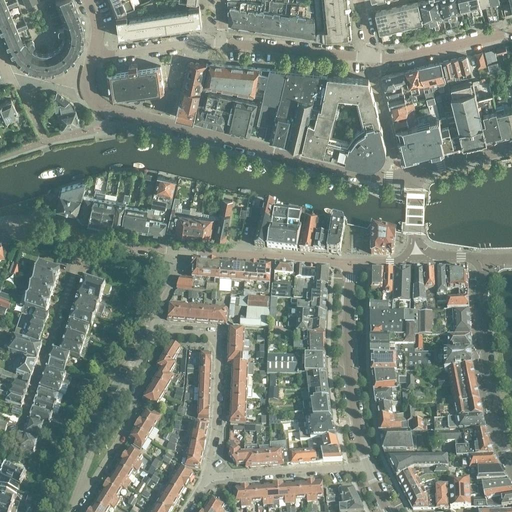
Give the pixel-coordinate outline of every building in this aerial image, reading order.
[(8,8),(17,4),(16,1),(6,5),(3,0),(0,0),(0,23),(12,19),(8,8)] [(58,10),(56,12),(49,15),(50,18),(60,14),(64,24),(80,18),(79,16),(72,0),(54,0),(58,10)] [(134,6),(131,0),(122,0),(112,4),(116,14),(134,6)] [(227,0),(227,6),(228,24),(236,25),(240,1),(227,0)] [(314,0),(317,37),(326,38),(351,36),(347,0),(323,0),(325,23),(323,23),(320,0),(314,0)] [(434,27),(428,0),(422,0),(418,1),(422,20),(428,18),(431,29),(434,27)] [(436,17),(442,15),(438,0),(428,0),(434,27),(439,26),(436,17)] [(448,0),(438,0),(442,15),(447,14),(450,27),(455,26),(448,0)] [(458,0),(448,0),(455,26),(459,26),(455,12),(461,11),(461,10),(461,9),(458,0)] [(472,16),(473,16),(469,0),(458,0),(461,9),(466,8),(470,25),(475,24),(474,21),(473,21),(472,16)] [(479,0),(469,0),(473,16),(476,15),(475,13),(481,12),(479,5),(480,5),(479,0)] [(488,0),(479,0),(480,5),(484,4),(488,21),(493,20),(488,0)] [(488,0),(493,20),(498,19),(495,8),(494,8),(500,6),(498,0),(488,0)] [(240,1),(236,25),(244,27),(247,9),(248,1),(240,1)] [(247,9),(244,27),(253,28),(256,2),(248,1),(247,9)] [(256,2),(253,28),(261,29),(264,10),(265,2),(261,1),(261,2),(256,2)] [(264,10),(261,29),(270,30),(274,1),(269,1),(268,11),(264,10)] [(274,1),(270,30),(278,31),(281,12),(277,12),(277,6),(281,7),(282,2),(274,1)] [(423,23),(422,20),(418,1),(407,4),(412,26),(423,23)] [(281,12),(278,31),(286,33),(291,2),(286,2),(284,13),(281,12)] [(291,2),(286,33),(295,34),(297,15),(293,14),(294,9),(298,9),(299,3),(291,2)] [(297,15),(295,34),(303,35),(307,4),(299,3),(298,9),(302,10),(301,15),(297,15)] [(307,4),(303,35),(315,37),(314,17),(310,17),(311,10),(313,11),(313,4),(307,4)] [(396,6),(401,28),(412,26),(407,4),(396,6)] [(201,24),(198,5),(188,6),(189,10),(127,19),(126,16),(116,17),(118,27),(119,36),(131,35),(132,38),(189,30),(189,26),(195,25),(201,24)] [(396,6),(385,8),(391,31),(401,28),(396,6)] [(391,31),(385,8),(375,11),(380,33),(391,31)] [(46,73),(55,70),(55,69),(59,67),(60,68),(69,63),(75,55),(74,54),(76,51),(78,51),(82,42),(82,32),(81,32),(81,27),(82,27),(80,18),(64,24),(66,31),(65,38),(62,45),(58,50),(52,54),(45,56),(38,55),(31,52),(25,48),(22,42),(6,48),(11,57),(12,56),(15,59),(14,61),(22,67),(31,70),(32,69),(36,70),(36,72),(46,73)] [(6,48),(22,42),(17,32),(27,27),(25,24),(16,28),(12,19),(0,23),(0,34),(5,48),(6,48)] [(505,45),(496,48),(497,54),(507,51),(505,45)] [(496,59),(494,49),(484,51),(487,61),(496,59)] [(482,51),(474,53),(477,67),(486,65),(482,51)] [(462,73),(470,71),(466,55),(458,57),(462,73)] [(458,74),(462,73),(458,57),(450,59),(454,75),(455,80),(459,79),(458,74)] [(450,76),(454,75),(450,59),(442,61),(448,82),(452,81),(450,76)] [(181,89),(200,92),(205,93),(205,89),(206,85),(210,64),(188,61),(181,89)] [(444,90),(442,82),(445,81),(441,61),(433,63),(440,91),(444,90)] [(164,91),(160,65),(138,68),(137,63),(129,64),(129,69),(107,72),(111,98),(164,91)] [(440,91),(433,63),(426,65),(431,85),(433,93),(436,92),(436,93),(440,92),(440,91)] [(269,69),(210,64),(206,85),(205,89),(209,90),(217,92),(218,88),(254,95),(254,93),(263,95),(269,69)] [(431,85),(426,65),(418,67),(422,83),(423,87),(426,98),(433,96),(433,93),(431,85)] [(418,67),(403,70),(406,80),(405,80),(407,86),(408,86),(409,86),(411,93),(413,93),(419,91),(418,84),(422,83),(418,67)] [(262,100),(276,103),(279,104),(287,71),(269,69),(263,95),(262,100)] [(406,80),(403,70),(392,73),(395,85),(399,84),(398,81),(403,80),(405,86),(407,86),(405,80),(406,80)] [(279,104),(276,103),(274,110),(271,109),(264,139),(286,144),(303,72),(287,71),(279,104)] [(303,72),(286,144),(302,148),(312,105),(321,107),(327,75),(303,72)] [(395,85),(392,73),(382,75),(385,87),(395,85)] [(370,86),(368,79),(327,75),(321,107),(312,105),(302,148),(364,164),(365,161),(371,161),(373,160),(376,159),(378,157),(380,155),(381,153),(382,150),(382,144),(385,143),(371,86),(370,86)] [(395,85),(385,87),(387,96),(403,92),(402,91),(409,89),(408,86),(407,86),(405,86),(403,80),(398,81),(399,84),(395,85)] [(487,140),(486,139),(477,98),(473,82),(449,88),(451,96),(454,108),(463,145),(487,140)] [(199,97),(200,92),(181,89),(178,102),(197,106),(198,103),(199,97)] [(51,98),(56,102),(59,105),(61,112),(57,113),(60,129),(78,125),(73,105),(55,92),(51,98)] [(207,100),(204,99),(203,104),(230,111),(225,129),(226,129),(226,130),(227,130),(237,132),(242,133),(245,134),(244,134),(245,134),(248,135),(249,135),(257,103),(256,103),(208,92),(207,100)] [(409,97),(411,97),(412,101),(413,101),(416,100),(415,96),(414,96),(413,93),(411,93),(408,93),(409,97)] [(404,94),(387,98),(390,106),(412,101),(411,97),(409,97),(406,98),(406,97),(404,97),(404,94)] [(502,135),(496,109),(492,94),(477,98),(486,139),(502,135)] [(9,118),(10,121),(17,118),(16,115),(17,114),(10,99),(1,104),(1,103),(0,103),(0,117),(2,121),(9,118)] [(393,119),(395,128),(408,125),(417,123),(415,115),(430,112),(428,107),(418,109),(419,111),(415,112),(413,101),(412,101),(390,106),(393,119)] [(178,102),(175,116),(194,121),(197,106),(178,102)] [(194,121),(225,129),(230,111),(203,104),(198,103),(197,106),(194,121)] [(504,107),(496,109),(502,135),(511,132),(511,125),(508,109),(504,110),(504,107)] [(447,120),(448,124),(454,147),(463,145),(454,108),(444,110),(446,120),(447,120)] [(439,117),(431,119),(417,123),(408,125),(395,128),(403,159),(444,150),(441,134),(443,133),(441,126),(439,117)] [(441,134),(444,150),(454,147),(448,124),(441,126),(443,133),(441,134)] [(157,177),(152,196),(158,198),(159,194),(163,195),(166,179),(157,177)] [(167,200),(166,202),(171,203),(176,181),(166,179),(163,195),(162,199),(167,200)] [(77,214),(82,194),(85,181),(61,188),(56,208),(77,214)] [(77,214),(80,216),(82,219),(88,220),(94,196),(82,194),(77,214)] [(112,224),(122,226),(125,205),(128,205),(128,202),(129,195),(123,194),(122,201),(116,200),(112,224)] [(88,220),(100,222),(104,198),(94,196),(88,220)] [(150,209),(137,207),(136,206),(133,227),(147,230),(149,218),(162,220),(166,202),(167,200),(162,199),(158,198),(152,196),(152,197),(153,197),(151,207),(150,209)] [(173,231),(186,233),(188,215),(189,215),(190,208),(181,207),(182,203),(178,203),(179,197),(174,196),(167,229),(173,230),(173,231)] [(104,198),(100,222),(112,224),(116,200),(104,198)] [(225,241),(227,231),(232,200),(222,198),(218,219),(217,225),(215,236),(214,240),(225,241)] [(122,226),(133,227),(136,206),(137,207),(138,200),(134,200),(134,204),(132,203),(128,202),(128,205),(125,205),(122,226)] [(147,230),(164,233),(166,221),(171,203),(166,202),(162,220),(149,218),(147,230)] [(263,210),(261,218),(271,220),(273,209),(274,205),(272,205),(272,204),(268,203),(267,204),(264,203),(260,202),(259,209),(263,210)] [(188,215),(186,233),(198,234),(200,216),(201,211),(195,210),(195,207),(190,206),(190,208),(189,215),(188,215)] [(301,212),(296,211),(273,209),(271,220),(267,236),(269,237),(267,247),(296,251),(301,228),(298,227),(301,212)] [(215,236),(217,225),(218,219),(200,216),(198,234),(210,236),(210,235),(215,236)] [(333,216),(327,253),(337,254),(340,252),(344,228),(343,222),(343,219),(333,216)] [(312,252),(314,252),(317,236),(319,219),(306,217),(300,251),(312,252)] [(264,247),(267,236),(271,220),(261,218),(254,246),(264,247)] [(370,231),(370,240),(370,254),(390,255),(392,253),(395,231),(371,226),(370,231)] [(327,238),(317,236),(314,252),(324,253),(327,238)] [(193,268),(192,279),(194,279),(193,290),(206,291),(206,290),(207,280),(205,280),(207,262),(194,261),(192,262),(191,268),(193,268)] [(218,281),(219,263),(207,262),(205,280),(207,280),(206,290),(217,290),(218,281)] [(219,263),(218,281),(231,282),(232,264),(219,263)] [(235,283),(243,283),(245,265),(232,264),(231,282),(230,288),(235,289),(235,283)] [(20,267),(14,265),(11,276),(16,278),(20,267)] [(36,274),(33,283),(53,289),(59,272),(38,265),(38,266),(34,265),(33,266),(31,271),(32,273),(36,274)] [(243,283),(256,285),(258,266),(245,265),(243,283)] [(274,276),(274,285),(295,285),(295,280),(295,277),(293,277),(294,267),(275,265),(274,276)] [(258,266),(256,285),(255,294),(269,295),(270,286),(271,274),(272,274),(273,267),(258,266)] [(296,267),(295,277),(295,280),(295,285),(313,286),(327,287),(328,270),(307,268),(296,267)] [(381,295),(392,296),(393,270),(383,271),(382,291),(381,295)] [(410,270),(393,270),(392,296),(392,313),(404,313),(409,313),(410,270)] [(413,313),(418,313),(425,313),(423,270),(414,270),(413,304),(413,307),(411,307),(411,310),(413,310),(413,313)] [(436,292),(435,292),(435,270),(435,271),(423,270),(425,313),(436,312),(436,297),(436,292)] [(436,297),(446,297),(446,271),(445,271),(445,270),(435,270),(435,292),(436,292),(436,297)] [(446,271),(446,297),(446,301),(467,300),(467,286),(467,273),(467,272),(464,270),(463,270),(446,271)] [(370,291),(382,291),(383,271),(371,271),(370,291)] [(194,279),(192,279),(182,278),(177,289),(193,290),(194,279)] [(84,280),(78,298),(99,305),(102,296),(107,297),(109,296),(111,291),(110,289),(105,287),(84,280)] [(49,302),(53,289),(33,283),(29,295),(49,302)] [(313,305),(313,303),(326,304),(327,287),(313,286),(295,285),(274,285),(272,285),(271,298),(291,299),(305,300),(305,306),(311,306),(312,304),(313,305)] [(13,298),(0,293),(0,299),(11,304),(13,298)] [(45,314),(49,302),(29,295),(25,308),(33,311),(45,314)] [(144,299),(136,296),(132,308),(140,311),(144,299)] [(230,304),(239,304),(239,297),(231,296),(230,304)] [(268,299),(249,297),(248,307),(267,308),(268,299)] [(104,306),(99,305),(78,298),(74,310),(95,317),(100,319),(104,306)] [(11,304),(0,299),(0,307),(9,311),(11,304)] [(297,312),(326,314),(326,304),(313,303),(313,305),(312,304),(311,306),(305,306),(305,300),(291,299),(291,305),(298,305),(297,312)] [(468,302),(467,300),(446,301),(446,312),(463,312),(468,312),(468,302)] [(370,304),(370,314),(389,314),(389,304),(370,304)] [(180,306),(168,305),(167,320),(179,321),(180,306)] [(179,321),(190,322),(192,307),(180,306),(179,321)] [(192,307),(190,322),(202,323),(203,308),(192,307)] [(269,308),(267,308),(248,307),(247,317),(242,316),(241,325),(268,327),(269,308)] [(23,308),(21,315),(46,323),(48,315),(45,314),(33,311),(25,308),(24,308),(23,308)] [(202,323),(214,324),(215,309),(203,308),(202,323)] [(227,310),(215,309),(214,324),(226,325),(227,310)] [(70,322),(89,329),(91,330),(95,317),(74,310),(70,322)] [(325,324),(326,314),(297,312),(289,311),(288,319),(297,319),(297,321),(303,321),(303,323),(325,324)] [(463,312),(446,312),(436,312),(425,313),(418,313),(413,313),(409,313),(404,313),(404,328),(403,338),(403,347),(414,347),(415,338),(422,338),(422,337),(432,337),(436,337),(444,337),(447,337),(470,336),(468,312),(463,312)] [(392,313),(389,314),(370,314),(370,317),(370,330),(370,338),(403,338),(404,328),(404,313),(392,313)] [(28,325),(43,330),(46,323),(21,315),(19,319),(29,322),(28,325)] [(325,333),(325,324),(303,323),(303,321),(297,321),(297,319),(288,319),(288,327),(297,327),(296,334),(297,334),(325,335),(325,333)] [(41,337),(43,330),(28,325),(19,322),(17,329),(41,337)] [(70,322),(67,332),(86,339),(89,329),(70,322)] [(244,329),(228,328),(228,341),(244,341),(244,329)] [(38,345),(41,338),(41,337),(17,329),(16,329),(13,337),(38,345)] [(63,342),(83,348),(86,339),(67,332),(63,342)] [(325,343),(325,335),(297,334),(297,342),(298,342),(303,342),(303,344),(308,344),(308,343),(325,343)] [(447,350),(471,349),(470,336),(447,337),(447,341),(444,341),(444,337),(436,337),(437,341),(441,341),(442,350),(447,350)] [(8,353),(22,357),(36,362),(41,346),(38,345),(13,337),(8,353)] [(370,338),(371,347),(389,347),(389,345),(394,345),(394,347),(403,347),(403,338),(370,338)] [(268,340),(268,350),(278,350),(278,340),(268,340)] [(228,341),(228,352),(243,353),(244,347),(249,347),(249,341),(244,341),(228,341)] [(79,359),(83,348),(63,342),(60,352),(69,355),(79,359)] [(308,350),(325,351),(325,343),(308,343),(308,344),(303,344),(303,342),(298,342),(297,350),(301,350),(306,350),(306,351),(308,351),(308,350)] [(171,343),(162,357),(175,365),(181,366),(182,361),(178,360),(175,358),(180,349),(171,343)] [(371,347),(371,356),(395,356),(394,347),(389,347),(371,347)] [(446,371),(472,367),(471,352),(443,353),(414,353),(414,351),(414,347),(403,347),(394,347),(395,356),(396,356),(396,373),(399,373),(399,379),(406,379),(405,373),(437,372),(446,371)] [(69,355),(60,352),(53,350),(46,369),(63,375),(69,355)] [(306,375),(326,375),(325,357),(308,357),(308,351),(306,351),(306,350),(301,350),(297,350),(296,350),(296,357),(267,356),(267,374),(288,375),(296,375),(298,375),(306,375)] [(227,364),(232,364),(248,365),(248,353),(243,353),(228,352),(227,364)] [(200,354),(199,371),(211,371),(212,354),(200,354)] [(396,356),(395,356),(371,356),(371,373),(396,373),(396,356)] [(28,386),(28,385),(36,362),(22,357),(16,377),(0,371),(0,376),(1,376),(28,386)] [(162,357),(156,367),(160,369),(174,378),(177,372),(173,369),(175,365),(162,357)] [(248,365),(232,364),(232,376),(247,376),(253,376),(253,365),(248,365)] [(472,367),(446,371),(450,390),(475,385),(472,368),(472,367)] [(63,375),(46,369),(43,379),(62,385),(69,387),(72,378),(66,376),(63,375)] [(174,378),(160,369),(154,380),(167,388),(171,382),(175,385),(177,380),(174,378)] [(199,387),(210,387),(211,371),(199,371),(199,387)] [(396,373),(371,373),(373,391),(399,389),(399,379),(399,373),(396,373)] [(306,375),(308,388),(327,387),(326,375),(306,375)] [(0,379),(11,383),(8,394),(24,399),(28,386),(1,376),(0,378),(0,379)] [(232,376),(231,387),(247,388),(247,376),(232,376)] [(40,389),(56,394),(59,395),(62,385),(43,379),(40,389)] [(154,380),(148,390),(161,398),(167,388),(154,380)] [(450,390),(451,398),(448,399),(448,403),(443,404),(442,407),(442,409),(454,407),(479,402),(475,385),(450,390)] [(199,387),(198,403),(209,404),(210,387),(199,387)] [(247,388),(231,387),(231,399),(246,400),(251,400),(252,388),(247,388)] [(309,401),(329,398),(327,387),(308,388),(309,401)] [(269,401),(277,401),(277,389),(269,388),(269,401)] [(40,389),(37,398),(56,405),(59,395),(56,394),(40,389)] [(399,389),(373,391),(374,394),(375,405),(392,403),(391,396),(399,395),(399,389)] [(161,398),(148,390),(142,400),(155,408),(161,398)] [(0,395),(6,398),(5,402),(21,407),(24,399),(8,394),(0,391),(0,395)] [(37,398),(34,407),(53,414),(56,405),(37,398)] [(329,398),(309,401),(302,402),(304,411),(312,410),(312,412),(330,409),(329,398)] [(231,399),(230,411),(246,411),(246,400),(231,399)] [(400,402),(392,403),(375,405),(377,418),(392,416),(391,409),(401,408),(400,402)] [(439,420),(482,417),(479,402),(454,407),(442,409),(438,409),(439,420)] [(209,404),(198,403),(197,420),(208,420),(209,404)] [(53,414),(34,407),(30,419),(44,424),(49,426),(53,414)] [(331,418),(330,409),(312,412),(312,410),(304,411),(302,411),(304,421),(306,421),(332,420),(331,418)] [(251,412),(246,411),(230,411),(230,423),(245,424),(245,417),(251,417),(251,412)] [(152,415),(146,412),(140,421),(153,429),(153,428),(153,429),(161,417),(153,413),(152,415)] [(404,415),(392,416),(377,418),(378,422),(380,433),(402,432),(402,430),(405,430),(404,415)] [(434,431),(485,430),(482,417),(439,420),(423,421),(423,432),(426,432),(426,428),(434,428),(434,431)] [(30,419),(24,434),(39,439),(44,424),(30,419)] [(308,429),(334,428),(332,420),(306,421),(308,429)] [(140,421),(137,425),(134,430),(147,438),(150,433),(153,429),(140,421)] [(187,432),(206,436),(208,425),(189,421),(187,427),(188,427),(187,432)] [(339,449),(338,448),(336,439),(320,440),(310,440),(308,429),(306,421),(304,421),(291,422),(292,428),(287,429),(288,440),(290,453),(314,452),(322,450),(339,449)] [(414,432),(419,432),(423,432),(423,421),(414,422),(414,432)] [(380,433),(380,436),(382,448),(383,451),(385,456),(405,456),(405,450),(415,450),(415,437),(419,437),(419,432),(414,432),(414,422),(407,422),(408,432),(402,432),(380,433)] [(320,440),(336,439),(334,428),(308,429),(310,440),(320,440)] [(134,430),(129,439),(135,443),(133,446),(140,450),(141,448),(147,438),(134,430)] [(34,453),(39,439),(24,434),(19,432),(16,439),(19,440),(16,447),(19,448),(34,453)] [(190,438),(189,444),(204,447),(206,436),(187,432),(186,437),(190,438)] [(474,448),(490,447),(486,433),(427,434),(430,448),(437,448),(437,442),(455,442),(455,449),(464,449),(474,448)] [(236,465),(245,464),(244,453),(239,453),(239,449),(234,449),(234,441),(230,441),(229,449),(228,455),(236,465)] [(269,451),(270,466),(288,464),(285,443),(270,443),(270,451),(269,451)] [(184,449),(183,454),(202,457),(204,447),(189,444),(188,449),(184,449)] [(474,448),(464,449),(455,449),(450,449),(450,455),(435,454),(435,459),(447,459),(461,458),(475,458),(493,457),(490,447),(474,448)] [(124,458),(140,468),(143,464),(139,461),(142,456),(129,448),(124,458)] [(341,460),(339,449),(322,450),(314,452),(290,453),(290,464),(316,462),(322,461),(341,460)] [(269,451),(257,452),(258,467),(270,466),(269,451)] [(257,452),(244,453),(245,464),(245,468),(258,467),(257,452)] [(202,457),(183,454),(182,459),(186,459),(185,465),(200,468),(202,457)] [(469,470),(475,470),(498,469),(493,457),(475,458),(461,458),(461,470),(469,470)] [(118,467),(130,475),(134,470),(137,472),(140,468),(124,458),(118,467)] [(461,470),(461,458),(447,459),(435,459),(386,459),(396,478),(413,470),(426,470),(448,469),(461,470)] [(161,463),(155,460),(150,467),(156,470),(161,463)] [(13,471),(6,467),(1,478),(2,478),(0,481),(0,485),(13,491),(18,493),(20,488),(21,488),(26,477),(23,475),(25,471),(16,466),(14,470),(13,471)] [(112,477),(128,487),(131,483),(127,480),(130,475),(118,467),(112,477)] [(171,475),(187,485),(193,475),(180,468),(177,473),(173,470),(171,475)] [(448,469),(426,470),(413,470),(396,478),(401,488),(425,476),(434,476),(434,475),(448,475),(448,469)] [(448,469),(448,475),(449,480),(468,479),(469,488),(476,487),(476,483),(505,481),(506,481),(498,469),(475,470),(469,470),(461,470),(448,469)] [(172,481),(168,486),(181,494),(187,485),(171,475),(168,479),(172,481)] [(401,488),(406,497),(423,488),(420,484),(435,481),(434,476),(425,476),(401,488)] [(106,486),(119,494),(122,489),(125,491),(128,487),(112,477),(106,486)] [(469,496),(469,488),(468,479),(449,480),(449,487),(449,493),(450,509),(470,508),(469,498),(469,496)] [(476,483),(476,487),(469,488),(469,496),(469,498),(479,495),(478,490),(483,489),(485,498),(501,497),(511,495),(511,489),(506,482),(506,481),(505,481),(476,483)] [(146,486),(141,483),(136,492),(141,495),(146,486)] [(323,498),(322,483),(311,484),(312,503),(317,503),(317,499),(323,498)] [(449,493),(449,487),(442,487),(442,483),(435,483),(435,487),(435,490),(436,498),(436,509),(448,509),(447,493),(449,493)] [(312,503),(311,484),(300,485),(301,500),(307,499),(307,503),(312,503)] [(301,500),(300,485),(289,486),(290,505),(295,504),(295,500),(301,500)] [(100,496),(116,506),(119,501),(116,499),(119,494),(106,486),(100,496)] [(159,493),(175,504),(181,494),(168,486),(165,491),(162,489),(159,493)] [(279,501),(278,486),(267,487),(268,506),(273,506),(273,502),(279,501)] [(290,505),(289,486),(278,486),(279,501),(285,501),(285,505),(290,505)] [(268,506),(267,487),(256,488),(257,503),(263,502),(263,506),(268,506)] [(245,489),(246,508),(251,507),(251,503),(257,503),(256,488),(245,489)] [(434,498),(436,498),(435,490),(429,491),(425,493),(423,488),(406,497),(410,505),(427,497),(427,498),(434,497),(434,498)] [(0,508),(13,511),(12,511),(17,511),(20,504),(15,503),(15,501),(17,496),(13,495),(0,489),(0,508)] [(246,508),(245,489),(233,490),(234,504),(241,504),(241,508),(246,508)] [(331,498),(356,497),(352,489),(337,490),(337,494),(330,494),(330,490),(325,490),(325,498),(331,498)] [(160,500),(157,505),(168,511),(170,511),(175,504),(159,493),(157,498),(160,500)] [(511,495),(501,497),(485,498),(484,498),(472,500),(472,508),(501,507),(511,505),(511,495)] [(116,506),(100,496),(94,505),(105,511),(107,511),(110,508),(114,510),(116,506)] [(356,497),(331,498),(331,502),(335,502),(335,506),(339,505),(360,504),(356,497)] [(434,509),(434,498),(434,497),(427,498),(427,497),(410,505),(412,510),(434,509)] [(206,507),(213,511),(222,511),(221,511),(225,506),(212,498),(206,507)]
